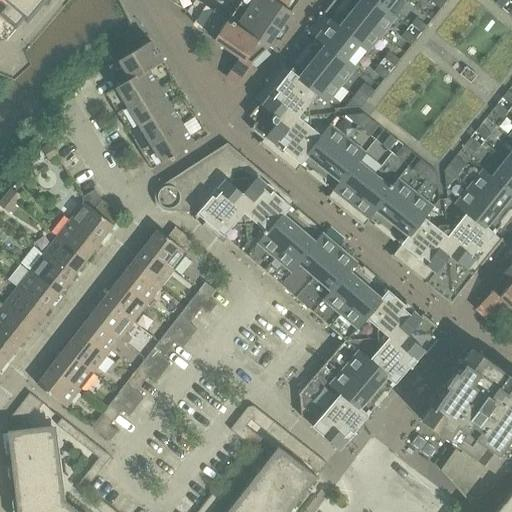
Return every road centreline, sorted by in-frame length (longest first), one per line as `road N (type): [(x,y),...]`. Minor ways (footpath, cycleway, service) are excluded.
road 1 (residential): [(211,352),(117,470),(160,505),(253,386)]
road 2 (residential): [(0,400),(144,216)]
road 3 (residential): [(211,352),(261,286),(188,222),(144,216)]
road 4 (residential): [(359,477),(253,386)]
road 5 (residential): [(144,216),(114,191),(67,112)]
